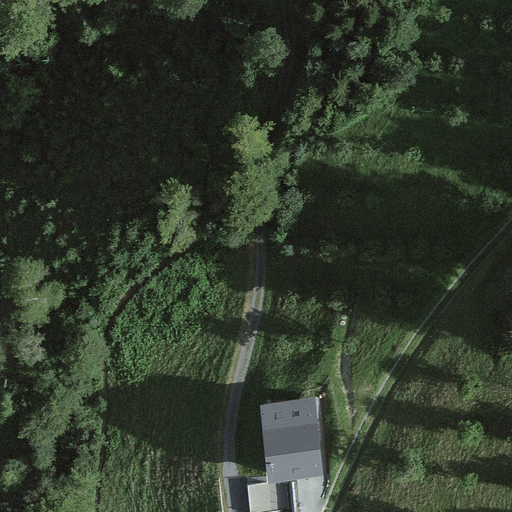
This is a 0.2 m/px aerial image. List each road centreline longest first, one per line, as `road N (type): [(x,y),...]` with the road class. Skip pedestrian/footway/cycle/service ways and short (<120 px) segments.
road 1 (track): [(233,511),(229,453),(288,61),(283,0)]
road 2 (track): [(328,511),(359,432),(405,358),(511,225)]
